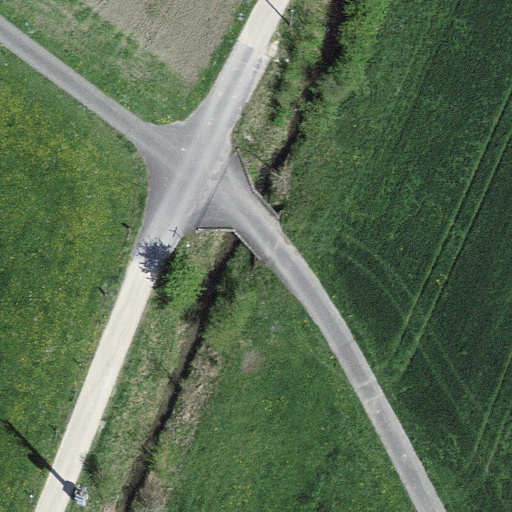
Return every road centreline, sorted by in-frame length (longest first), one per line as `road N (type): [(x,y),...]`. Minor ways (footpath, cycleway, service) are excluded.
road 1 (track): [(44,511),(184,149)]
road 2 (track): [(184,149),(269,0)]
